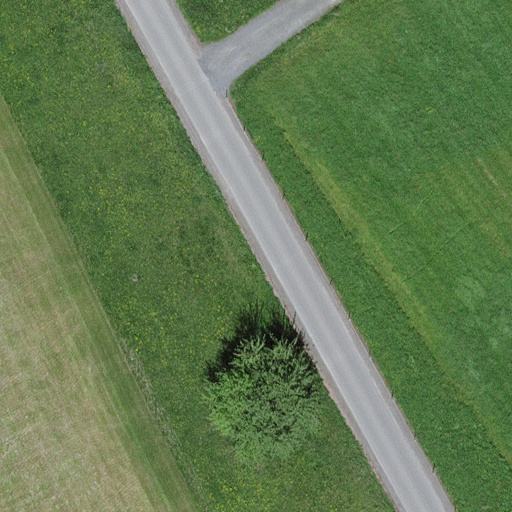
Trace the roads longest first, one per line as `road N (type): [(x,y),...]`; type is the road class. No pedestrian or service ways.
road 1 (unclassified): [(426,511),(146,0)]
road 2 (track): [(323,0),(194,86)]
